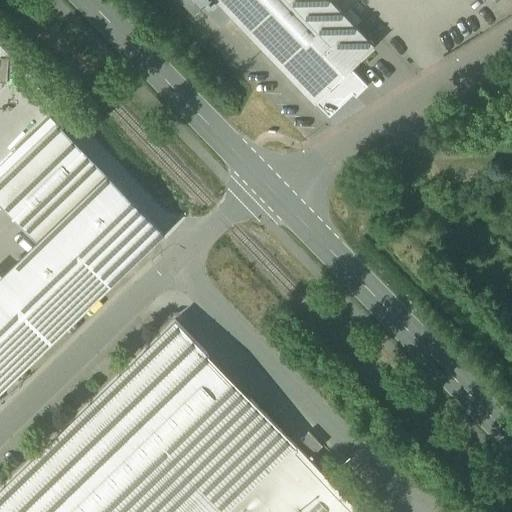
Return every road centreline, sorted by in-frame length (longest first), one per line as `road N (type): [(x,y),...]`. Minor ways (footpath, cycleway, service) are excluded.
road 1 (residential): [(175,255),(424,511)]
road 2 (secondary): [(273,192),(511,434)]
road 3 (residential): [(273,192),(424,81),(511,30)]
road 4 (secondary): [(91,0),(273,192)]
road 5 (residential): [(0,423),(175,255)]
